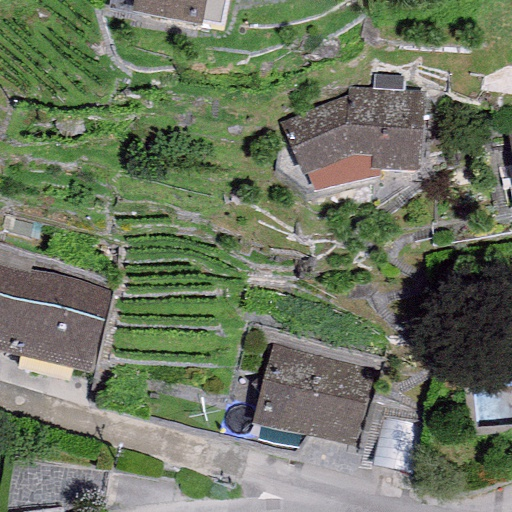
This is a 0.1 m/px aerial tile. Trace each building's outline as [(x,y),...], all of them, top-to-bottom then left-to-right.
[(199,26),(204,0),(130,0),(129,12),(199,26)] [(400,77),(373,76),(372,89),(400,91),(400,77)] [(379,170),(419,171),(422,92),(400,91),(372,89),(347,88),(347,96),(279,124),(301,176),(306,174),(350,157),(370,158),(369,169),(379,170)] [(313,190),(378,177),(379,170),(369,169),(370,158),(350,157),(306,174),(313,190)] [(0,350),(89,375),(112,291),(27,268),(26,274),(0,266),(0,350)] [(252,422),(356,447),(374,371),(271,346),(252,422)]
